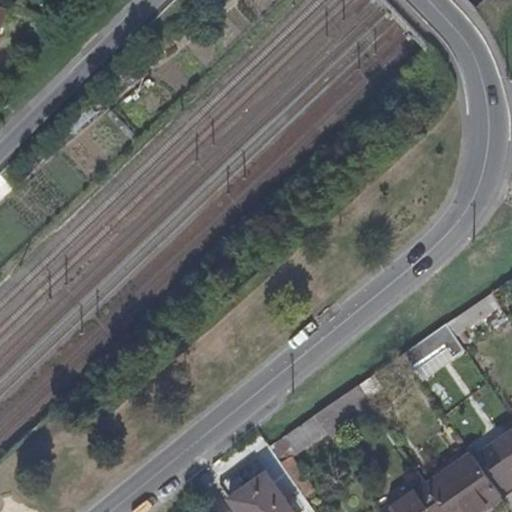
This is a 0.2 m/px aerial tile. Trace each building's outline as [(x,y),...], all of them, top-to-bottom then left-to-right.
[(455,334),(499,304),(492,293),(448,324),(455,334)] [(413,368),(446,345),(453,354),(463,347),(455,334),(448,324),(404,355),(413,368)] [(379,393),(413,368),(404,355),(359,386),(368,400),(379,393)] [(341,419),(368,400),(359,386),(332,404),(341,419)] [(391,410),(379,393),(368,400),(368,401),(380,418),(391,410)] [(335,423),(341,419),(332,404),(316,416),(326,432),(330,438),(340,431),(335,423)] [(295,453),(326,432),(316,416),(285,437),(295,453)] [(295,453),(285,437),(270,447),(282,463),(290,457),(295,453)] [(511,438),(486,457),(508,487),(511,484),(511,438)] [(503,497),(494,484),(472,453),(427,485),(446,511),(466,511),(484,499),(488,506),(503,497)] [(314,491),(290,457),(282,463),(306,497),(314,491)] [(293,511),(276,488),(266,473),(250,485),(229,499),(238,511),(293,511)] [(446,511),(427,485),(388,511),(446,511)] [(480,511),(488,506),(484,499),(466,511),(480,511)]
